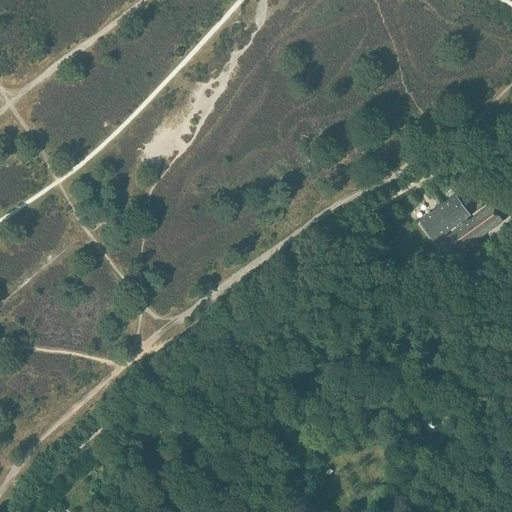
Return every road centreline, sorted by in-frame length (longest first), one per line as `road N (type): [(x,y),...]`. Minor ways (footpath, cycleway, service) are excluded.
road 1 (unknown): [(0,344),(136,366),(159,360),(436,150),(511,152)]
road 2 (track): [(24,511),(38,474),(388,198)]
road 3 (track): [(511,453),(421,443),(355,469)]
